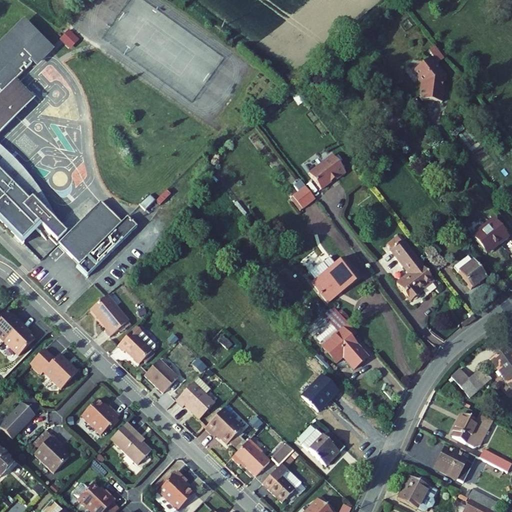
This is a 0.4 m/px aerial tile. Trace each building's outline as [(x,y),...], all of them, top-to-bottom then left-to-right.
[(0,221),(14,235),(32,218),(37,223),(44,230),(48,226),(39,217),(45,211),(31,198),(28,201),(26,203),(23,199),(25,198),(11,184),(8,187),(5,184),(8,181),(0,172),(0,134),(17,118),(0,100),(0,92),(2,94),(14,82),(23,73),(20,71),(24,67),(26,70),(32,64),(29,62),(31,59),(36,64),(50,50),(24,24),(0,47),(0,221)] [(444,83),(445,77),(430,58),(412,72),(421,83),(420,96),(423,101),(442,103),(444,88),(442,88),(443,83),(444,83)] [(0,100),(17,118),(33,101),(14,82),(2,94),(0,92),(0,100)] [(31,198),(45,211),(39,217),(48,226),(44,230),(57,243),(66,233),(54,221),(56,219),(45,199),(33,182),(18,165),(7,153),(0,147),(0,172),(8,181),(5,184),(8,187),(11,184),(25,198),(23,199),(26,203),(28,201),(31,198)] [(332,156),(308,174),(321,190),(331,182),(330,181),(335,178),(337,179),(345,173),(332,156)] [(140,181),(130,191),(136,197),(146,187),(140,181)] [(301,181),(294,186),(298,192),(305,187),(301,181)] [(302,210),(315,200),(305,187),(298,192),(293,197),(302,210)] [(300,211),(302,210),(293,197),(291,198),(300,211)] [(78,265),(76,267),(87,278),(137,228),(127,218),(121,223),(100,203),(58,245),(78,265)] [(14,235),(19,240),(37,223),(32,218),(14,235)] [(486,254),(499,245),(500,246),(508,239),(494,220),(473,237),(486,254)] [(433,281),(402,242),(390,251),(402,265),(403,265),(410,274),(397,285),(410,302),(419,296),(417,294),(433,281)] [(437,270),(444,265),(430,246),(422,251),(437,270)] [(347,257),(336,266),(330,258),(310,274),(316,282),(312,285),(326,304),(362,276),(347,257)] [(454,268),(471,290),(486,279),(473,262),(472,263),(468,257),(454,268)] [(107,297),(90,311),(106,330),(104,332),(109,338),(118,331),(128,323),(107,297)] [(356,334),(334,308),(329,312),(350,339),(356,334)] [(0,339),(4,343),(21,325),(16,319),(14,321),(11,317),(6,312),(0,317),(0,339)] [(353,370),(367,358),(350,339),(329,312),(324,316),(333,326),(317,340),(323,347),(322,348),(336,364),(343,358),(353,370)] [(118,331),(121,334),(130,326),(128,323),(118,331)] [(27,330),(21,325),(4,343),(18,357),(19,356),(26,349),(34,340),(29,335),(26,332),(27,330)] [(136,328),(117,347),(123,353),(124,352),(139,366),(142,362),(152,352),(156,347),(136,328)] [(173,345),(177,341),(173,336),(168,341),(173,345)] [(222,336),(218,341),(227,350),(231,345),(222,336)] [(508,386),(511,383),(511,350),(509,347),(490,361),(508,386)] [(29,353),(26,349),(19,356),(22,360),(29,353)] [(61,390),(77,374),(69,366),(68,367),(58,357),(54,360),(44,351),(30,365),(41,376),(44,373),(61,390)] [(155,355),(152,352),(142,362),(146,365),(155,355)] [(201,373),(206,368),(198,360),(193,365),(201,373)] [(159,361),(144,377),(163,395),(178,379),(159,361)] [(460,388),(470,399),(491,380),(482,369),(469,381),(460,388)] [(213,375),(208,370),(204,374),(209,379),(213,375)] [(451,377),(460,388),(469,381),(460,370),(451,377)] [(318,413),(337,392),(321,377),(302,397),(318,413)] [(210,390),(198,379),(176,402),(183,408),(185,406),(199,420),(214,405),(205,396),(210,390)] [(116,420),(119,417),(109,408),(107,410),(97,401),(81,417),(101,436),(109,428),(116,420)] [(35,417),(21,404),(0,426),(0,429),(12,441),(35,417)] [(229,443),(240,432),(242,429),(223,410),(204,430),(214,439),(217,436),(227,446),(229,443)] [(476,443),(484,426),(462,415),(453,432),(455,433),(452,438),(469,446),(472,441),(476,443)] [(137,466),(151,452),(138,439),(140,437),(127,424),(111,441),(137,466)] [(344,449),(327,432),(322,437),(316,431),(302,446),(323,466),(327,462),(329,464),(344,449)] [(37,452),(51,437),(45,432),(31,447),(37,452)] [(238,452),(246,443),(241,438),(244,435),(240,432),(229,443),(238,452)] [(34,456),(53,474),(69,458),(59,449),(62,446),(52,437),(51,437),(37,452),(34,456)] [(262,453),(249,441),(232,459),(240,466),(242,464),(255,477),(270,463),(261,454),(262,453)] [(273,460),(285,447),(282,444),(270,457),(273,460)] [(272,461),(279,468),(281,465),(293,453),(286,446),(285,447),(273,460),(272,461)] [(508,463),(484,450),(479,459),(504,472),(508,463)] [(462,483),(471,465),(447,452),(445,457),(441,455),(434,469),(462,483)] [(104,459),(99,454),(95,458),(100,463),(104,459)] [(0,478),(13,465),(4,456),(0,459),(0,478)] [(283,464),(287,468),(294,461),(290,457),(283,464)] [(279,468),(262,485),(282,504),(301,484),(281,465),(279,468)] [(187,482),(177,473),(170,480),(161,489),(158,492),(178,511),(193,495),(183,486),(187,482)] [(161,489),(170,480),(168,477),(159,487),(161,489)] [(409,477),(398,499),(421,511),(425,511),(426,511),(427,509),(432,508),(434,503),(433,499),(437,491),(409,477)] [(93,484),(88,490),(83,485),(80,485),(73,492),(73,496),(89,511),(104,511),(112,503),(115,500),(105,491),(103,493),(93,484)] [(467,498),(491,510),(495,503),(471,491),(467,498)] [(317,500),(321,504),(329,511),(330,511),(333,509),(320,497),(317,500)] [(317,500),(305,511),(329,511),(321,504),(317,500)] [(492,511),(469,500),(462,511),(492,511)] [(61,511),(62,511),(63,511),(52,501),(41,511),(54,511),(58,508),(61,511)] [(114,511),(118,509),(112,503),(104,511),(114,511)]
